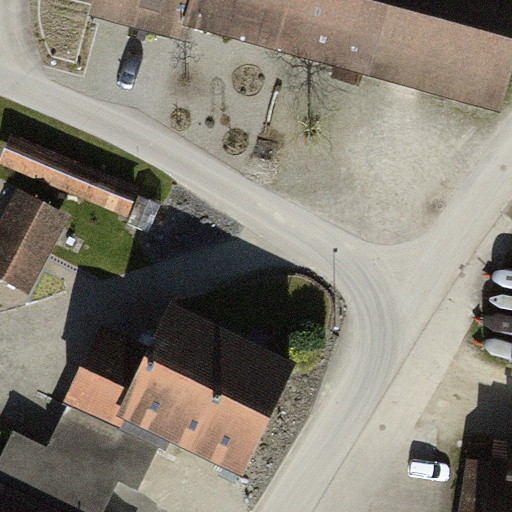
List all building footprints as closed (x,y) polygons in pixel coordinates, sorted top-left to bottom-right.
[(511,0),(112,0),(506,111),(511,88),(511,0)] [(159,199),(15,138),(3,164),(148,226),(159,199)] [(76,222),(18,192),(0,224),(0,278),(35,298),(76,222)] [(299,368),(173,309),(154,349),(104,326),(71,396),(165,440),(247,478),(299,368)] [(106,511),(118,487),(139,497),(165,440),(71,396),(46,449),(14,434),(0,464),(0,511),(106,511)] [(511,511),(511,471),(495,469),(488,511),(511,511)]
